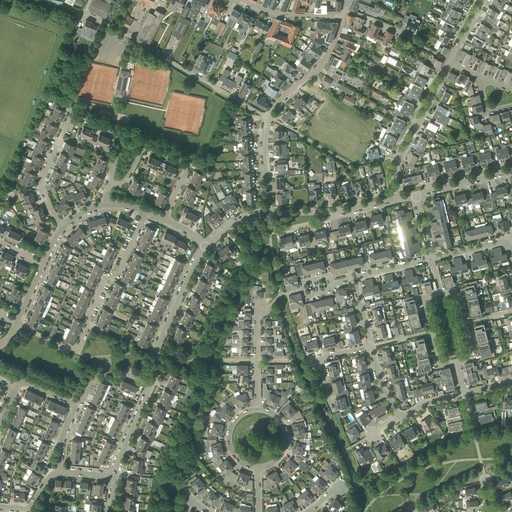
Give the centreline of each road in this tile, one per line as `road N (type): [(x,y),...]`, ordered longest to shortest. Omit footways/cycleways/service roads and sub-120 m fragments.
road 1 (residential): [(16,324),(78,346),(101,283),(119,270),(147,213)]
road 2 (residential): [(109,184),(115,133),(70,117),(41,180),(62,225)]
road 3 (residential): [(81,11),(268,117)]
road 4 (residential): [(164,219),(185,162),(146,145),(125,177),(109,184)]
road 5 (residential): [(152,389),(160,339),(204,245)]
road 6 (residential): [(396,199),(392,169),(449,61)]
road 7 (residential): [(396,199),(346,211),(267,213)]
road 8 (residential): [(268,117),(322,59),(341,16)]
